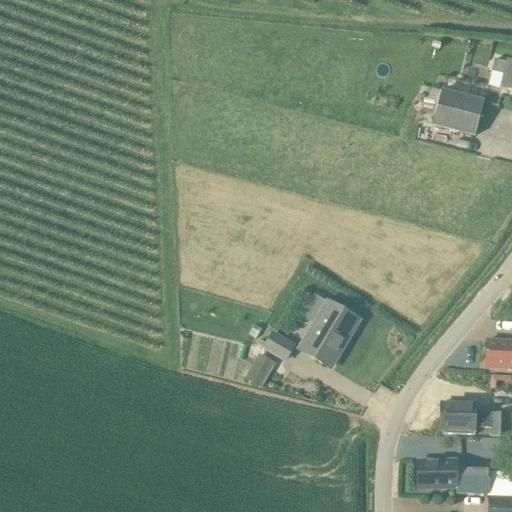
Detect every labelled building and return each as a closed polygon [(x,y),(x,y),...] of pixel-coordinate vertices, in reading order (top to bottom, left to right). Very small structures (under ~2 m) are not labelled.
[(507,63),(494,60),(491,72),(504,76),(500,89),(511,92),(511,63),(507,62),(507,63)] [(423,87),(421,95),(426,96),(422,113),(435,116),(441,92),(423,87)] [(484,101),(442,90),(441,92),(435,116),(432,126),(475,137),(484,101)] [(327,304),(319,299),(311,312),(320,317),(300,351),(329,369),(339,353),(336,352),(355,319),(328,303),(327,304)] [(256,339),(261,330),(254,326),(248,334),(256,339)] [(296,346),(272,332),(262,349),(286,364),(296,346)] [(511,342),(486,341),(484,369),(511,370),(511,342)] [(276,365),(259,354),(244,380),(261,390),(276,365)] [(492,438),(492,439),(506,439),(506,438),(511,438),(511,418),(510,418),(510,414),(491,414),(491,412),(475,412),(475,405),(441,404),(440,431),(474,432),(474,429),(489,429),(489,438),(492,438)] [(492,452),(492,440),(482,440),(482,452),(492,452)] [(457,462),(416,463),(417,490),(457,489),(457,496),(487,496),(488,473),(488,466),(457,466),(457,462)] [(511,511),(511,499),(487,498),(486,511),(511,511)]
